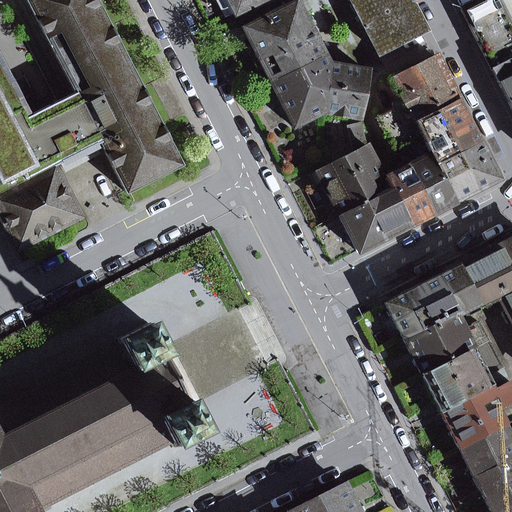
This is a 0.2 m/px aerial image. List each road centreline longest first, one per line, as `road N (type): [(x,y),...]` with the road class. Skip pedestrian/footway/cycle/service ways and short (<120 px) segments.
road 1 (residential): [(251,179),(13,302)]
road 2 (residential): [(315,306),(511,205)]
road 3 (residential): [(251,179),(160,0)]
road 4 (residential): [(231,511),(381,435)]
road 5 (residential): [(511,148),(435,0)]
road 6 (residential): [(381,435),(315,306)]
road 7 (residential): [(315,306),(251,179)]
